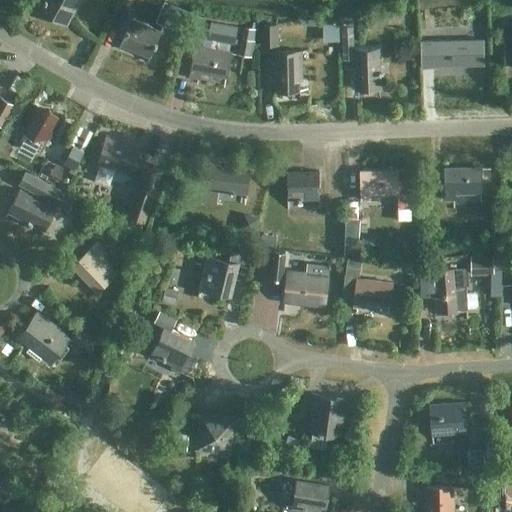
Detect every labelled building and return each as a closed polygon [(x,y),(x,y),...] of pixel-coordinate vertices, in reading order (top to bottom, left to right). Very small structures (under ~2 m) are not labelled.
[(65,22),(77,0),(41,0),(38,8),(65,22)] [(117,33),(122,36),(117,48),(118,48),(120,43),(136,50),(137,48),(149,53),(146,60),(147,60),(154,45),(155,46),(156,42),(156,41),(162,26),(161,26),(159,30),(130,18),(132,13),(126,11),(117,33)] [(202,24),(204,16),(193,14),(192,22),(202,24)] [(233,43),(237,25),(209,20),(206,38),(210,39),(208,47),(194,44),(188,75),(198,77),(199,70),(226,75),(230,51),(228,51),(229,42),(233,43)] [(199,36),(201,25),(193,24),(191,35),(199,36)] [(278,45),(278,26),(259,25),(259,44),(278,45)] [(353,58),(352,25),(339,26),(340,59),(353,58)] [(250,55),(253,40),(241,37),(237,53),(250,55)] [(419,40),(420,64),(483,63),(483,39),(419,40)] [(379,73),(380,73),(380,68),(379,68),(378,48),(378,47),(353,48),(353,49),(354,49),(355,86),(355,87),(355,88),(380,87),(380,86),(379,86),(379,73)] [(301,79),(301,66),(300,50),(271,51),(272,64),(275,64),(275,90),(307,89),(307,88),(297,88),(297,79),(301,79)] [(0,124),(12,103),(0,96),(0,124)] [(21,121),(24,123),(15,139),(39,152),(48,137),(51,138),(60,122),(56,119),(48,109),(34,107),(30,104),(21,121)] [(2,130),(0,132),(0,155),(4,158),(10,147),(9,144),(5,141),(9,134),(2,130)] [(105,135),(98,158),(98,159),(116,165),(115,168),(129,173),(130,173),(133,164),(141,167),(143,167),(127,215),(131,216),(130,217),(129,222),(141,226),(142,221),(142,220),(143,220),(159,171),(150,168),(150,167),(152,161),(136,156),(139,146),(105,135)] [(83,149),(73,144),(63,163),(73,168),(83,149)] [(216,204),(218,189),(227,190),(227,191),(232,192),(232,190),(245,192),(243,204),(244,204),(248,168),(254,169),(254,168),(247,167),(247,168),(209,164),(210,163),(208,163),(204,203),(216,204)] [(480,168),(490,168),(490,167),(480,167),(443,167),(444,198),(454,198),(454,192),(479,191),(480,201),(480,191),(481,191),(480,168)] [(396,168),(359,169),(360,200),(370,200),(370,193),(395,193),(396,193),(397,193),(397,191),(409,191),(409,180),(422,180),(422,168),(406,168),(396,169),(396,168)] [(305,208),(319,208),(318,170),(286,170),(287,209),(288,209),(287,198),(296,198),(297,200),(300,200),(300,198),(318,198),(318,206),(305,206),(305,208)] [(40,235),(55,207),(53,206),(53,207),(20,189),(19,188),(4,216),(5,217),(8,210),(27,220),(26,221),(31,224),(31,222),(42,228),(39,234),(40,235)] [(254,231),(257,216),(242,212),(238,228),(254,231)] [(261,232),(260,243),(274,244),(275,233),(261,232)] [(127,233),(121,241),(129,247),(135,239),(127,233)] [(96,291),(116,271),(101,256),(106,251),(99,244),(94,248),(92,245),(71,265),(82,276),(85,273),(98,287),(87,298),(86,298),(85,299),(86,299),(87,299),(87,298),(95,290),(96,291)] [(238,261),(249,263),(252,249),(241,247),(238,261)] [(286,251),(271,249),(268,279),(283,281),(286,251)] [(230,293),(240,252),(230,250),(228,260),(196,252),(196,253),(209,256),(206,270),(203,269),(196,296),(197,296),(200,286),(230,293)] [(469,254),(469,274),(492,273),(492,253),(469,254)] [(358,259),(347,257),(345,273),(356,275),(358,259)] [(328,264),(307,261),(305,274),(287,272),(284,298),(323,302),(328,264)] [(433,267),(435,312),(464,310),(464,307),(475,307),(477,304),(476,293),(473,290),(465,291),(465,284),(468,284),(466,265),(433,267)] [(389,303),(392,282),(356,277),(352,305),(363,306),(364,300),(388,303),(387,313),(388,313),(389,303)] [(490,279),(490,292),(499,293),(499,279),(490,279)] [(178,289),(164,286),(160,302),(174,305),(178,289)] [(153,321),(162,326),(151,350),(174,362),(171,367),(179,371),(193,341),(170,330),(177,317),(160,309),(153,321)] [(35,317),(19,338),(30,346),(27,349),(40,359),(46,352),(47,352),(52,356),(67,336),(47,321),(44,325),(35,317)] [(80,325),(70,338),(86,350),(96,337),(80,325)] [(85,399),(62,381),(54,391),(76,409),(85,399)] [(338,434),(343,398),(304,393),(302,410),(314,412),(311,430),(318,431),(318,432),(322,433),(323,431),(337,433),(337,434),(338,434)] [(451,431),(466,430),(464,402),(429,405),(432,443),(431,429),(450,427),(451,431)] [(229,451),(233,418),(231,418),(231,419),(200,415),(197,440),(210,441),(209,448),(229,451)] [(245,431),(245,451),(260,452),(261,431),(245,431)] [(186,438),(174,437),(173,448),(185,449),(186,438)] [(505,441),(495,442),(496,454),(506,454),(505,441)] [(482,448),(469,449),(470,468),(483,467),(482,448)] [(480,488),(479,473),(466,474),(467,488),(480,488)] [(14,485),(0,475),(0,494),(5,498),(14,485)] [(324,511),(329,484),(295,478),(291,505),(302,507),(301,511),(324,511)] [(425,486),(426,501),(425,511),(452,511),(451,485),(416,486),(416,487),(425,486)]
